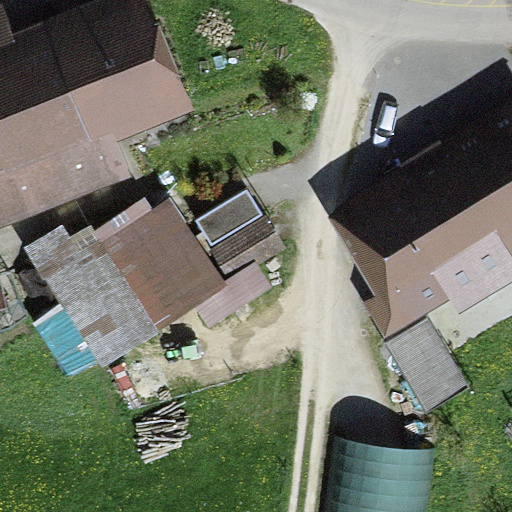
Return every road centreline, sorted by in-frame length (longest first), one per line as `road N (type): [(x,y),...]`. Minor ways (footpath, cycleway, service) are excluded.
road 1 (residential): [(354,5),(300,511)]
road 2 (residential): [(511,17),(354,5)]
